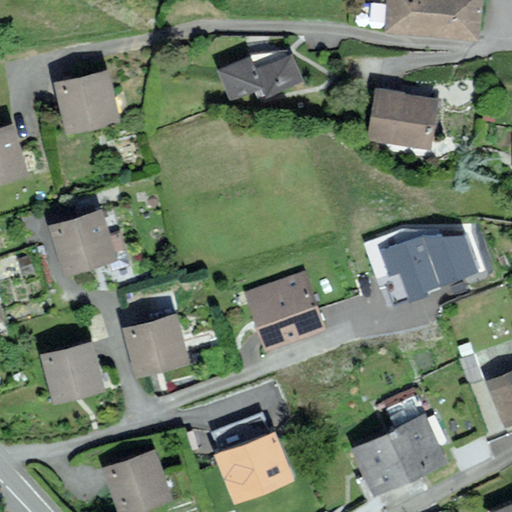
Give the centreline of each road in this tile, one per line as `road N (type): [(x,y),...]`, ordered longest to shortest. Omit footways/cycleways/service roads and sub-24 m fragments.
road 1 (residential): [(501,40),(415,41),(245,24),(163,34),(33,64),(22,87),(29,131)]
road 2 (residential): [(0,466),(13,454),(101,435),(326,341),(419,315)]
road 3 (residential): [(400,511),(511,454)]
